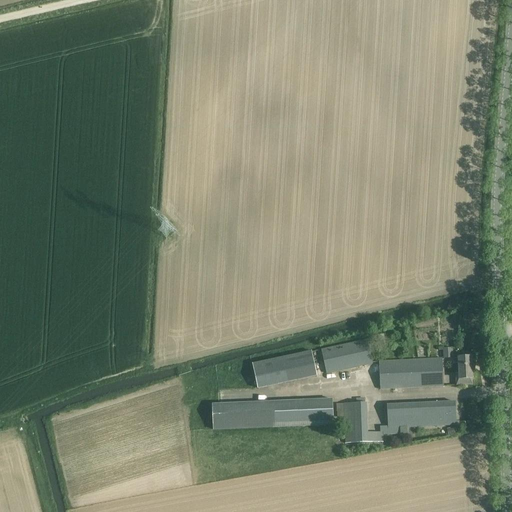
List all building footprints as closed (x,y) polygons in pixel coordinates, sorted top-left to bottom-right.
[(175,230),(166,222),(158,230),(166,239),(175,230)] [(372,364),(367,340),(321,350),(326,374),(372,364)] [(444,347),(444,358),(453,357),(453,347),(444,347)] [(317,376),(311,351),(252,364),(257,388),(317,376)] [(463,358),(458,358),(459,385),(472,385),(472,379),(473,379),(472,357),(470,357),(470,353),(463,354),(463,358)] [(443,387),(441,359),(379,361),(380,389),(433,387),(443,387)] [(333,425),(332,400),(212,405),(213,430),(333,425)] [(436,403),(437,426),(455,425),(454,402),(436,403)] [(437,426),(436,403),(387,405),(388,427),(380,427),(380,432),(367,433),(366,403),(344,404),(345,444),(383,442),(383,435),(400,435),(400,427),(437,426)]
